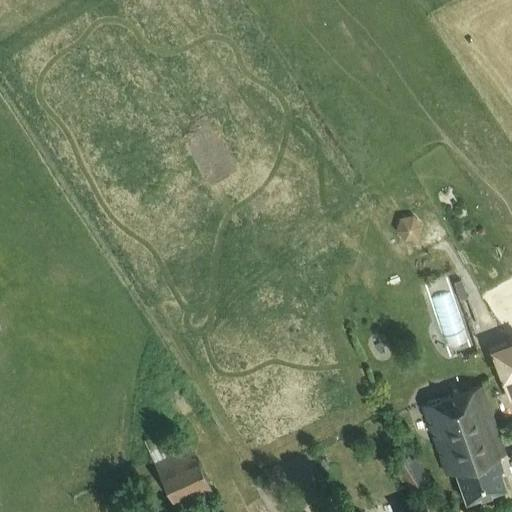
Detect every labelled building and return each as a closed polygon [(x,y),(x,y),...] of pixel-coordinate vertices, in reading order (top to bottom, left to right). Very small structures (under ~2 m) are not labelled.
[(398,218),(403,238),(424,233),(419,212),(398,218)] [(511,348),(492,356),(501,384),(511,380),(511,348)] [(507,488),(501,470),(504,469),(500,456),(505,455),(482,385),(423,405),(446,476),(457,473),(466,501),(507,488)] [(147,448),(177,511),(192,511),(189,505),(211,494),(187,443),(175,450),(168,437),(147,448)] [(428,478),(415,457),(396,468),(410,490),(428,478)]
